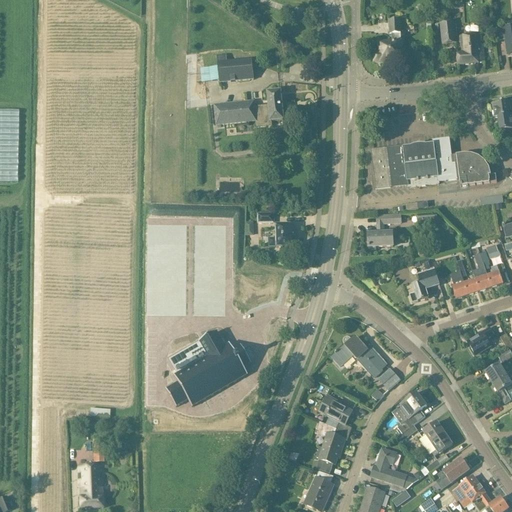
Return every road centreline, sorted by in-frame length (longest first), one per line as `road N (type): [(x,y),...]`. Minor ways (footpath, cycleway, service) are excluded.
road 1 (tertiary): [(329,285),(345,122),(340,92)]
road 2 (tertiary): [(340,92),(319,283)]
road 3 (residential): [(428,368),(376,416),(341,511)]
road 4 (tertiary): [(242,511),(297,371)]
road 5 (residential): [(511,490),(428,368)]
road 6 (residential): [(340,92),(407,95),(470,86)]
